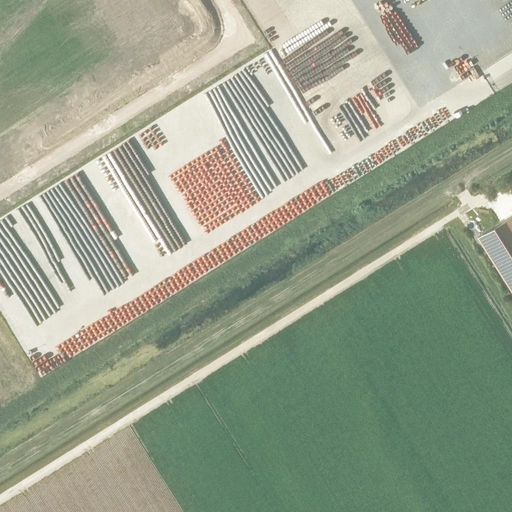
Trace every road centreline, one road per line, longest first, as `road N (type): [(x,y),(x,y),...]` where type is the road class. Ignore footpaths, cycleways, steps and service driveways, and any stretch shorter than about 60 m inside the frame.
road 1 (track): [(0,470),(511,149)]
road 2 (track): [(0,498),(479,199),(502,204)]
road 3 (unclassified): [(220,0),(244,39),(0,192)]
